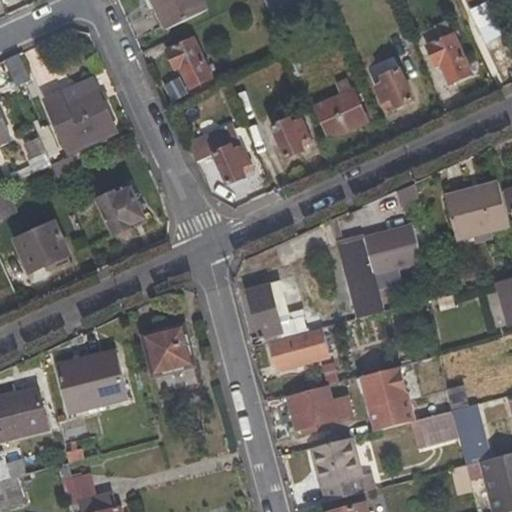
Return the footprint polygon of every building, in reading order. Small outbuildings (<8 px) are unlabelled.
[(153,0),(168,31),(209,11),(203,0),(153,0)] [(443,61),(453,82),(473,72),(449,20),(434,27),(441,42),(430,47),(438,64),(443,61)] [(389,38),(400,62),(412,56),(401,33),(389,38)] [(185,70),(193,88),(210,81),(208,78),(213,76),(210,71),(206,73),(192,42),(169,52),(178,72),(185,70)] [(19,53),(5,60),(17,87),(31,81),(19,53)] [(397,106),(398,108),(415,100),(401,70),(384,78),(386,83),(377,87),(384,104),(388,103),(390,108),(397,106)] [(45,101),(69,154),(117,134),(97,91),(67,104),(62,94),(45,101)] [(317,109),(331,139),(367,122),(353,92),(329,103),(326,100),(321,102),(322,107),(317,109)] [(0,145),(13,140),(0,111),(0,145)] [(274,128),(288,159),(306,151),(303,146),(311,141),(303,122),(295,125),(292,119),(274,128)] [(215,154),(229,185),(254,174),(232,125),(191,143),(199,162),(215,154)] [(49,127),(37,132),(40,138),(47,154),(50,160),(61,153),(49,127)] [(25,145),(32,161),(47,154),(40,138),(25,145)] [(94,161),(89,149),(75,156),(81,168),(94,161)] [(458,241),(510,227),(500,181),(480,187),(481,194),(448,202),(458,241)] [(448,202),(481,194),(480,187),(446,195),(448,202)] [(102,203),(116,233),(145,221),(130,189),(102,203)] [(17,243),(32,272),(69,254),(57,225),(17,243)] [(413,227),(337,246),(355,318),(384,311),(375,274),(422,262),(413,227)] [(511,321),(511,277),(498,281),(508,323),(511,321)] [(287,296),(274,299),(270,284),(246,291),(258,338),(283,332),(278,315),(290,311),(287,296)] [(356,337),(371,333),(367,317),(352,321),(356,337)] [(351,339),(348,324),(323,330),(327,345),(351,339)] [(153,375),(194,365),(184,325),(144,337),(153,375)] [(323,330),(322,328),(270,341),(277,367),(328,354),(327,345),(323,330)] [(511,336),(498,340),(509,383),(511,382),(511,336)] [(69,412),(126,397),(116,353),(59,367),(69,412)] [(376,429),(410,422),(414,420),(400,369),(362,379),(376,429)] [(290,399),(297,428),(304,428),(315,424),(352,415),(348,397),(331,401),(328,388),(290,399)] [(0,440),(46,429),(36,389),(0,398),(0,440)] [(468,406),(466,399),(451,404),(452,410),(468,406)] [(498,452),(482,456),(470,405),(468,406),(452,410),(460,439),(467,465),(482,462),(499,457),(498,452)] [(417,450),(460,439),(452,410),(414,420),(410,422),(417,450)] [(65,426),(63,416),(56,418),(64,445),(80,441),(76,423),(65,426)] [(364,476),(353,435),(307,448),(318,488),(323,487),(326,501),(378,488),(373,474),(364,476)] [(18,444),(0,448),(0,482),(22,476),(26,475),(18,444)] [(511,511),(511,453),(499,457),(482,462),(493,511),(511,511)] [(82,473),(72,476),(69,463),(58,466),(67,504),(80,501),(82,511),(100,511),(117,508),(112,492),(88,498),(82,473)] [(28,480),(23,481),(22,476),(0,482),(0,510),(28,503),(25,490),(30,489),(28,480)] [(370,511),(368,501),(327,511),(370,511)]
